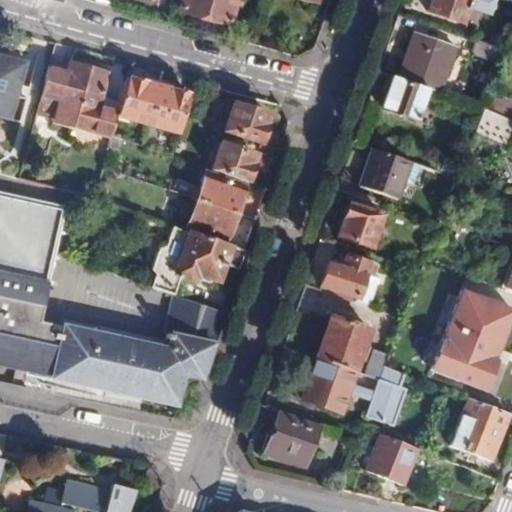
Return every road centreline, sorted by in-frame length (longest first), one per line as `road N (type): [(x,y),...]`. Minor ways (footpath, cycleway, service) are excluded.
road 1 (residential): [(335,88),(203,467)]
road 2 (residential): [(335,88),(0,5)]
road 3 (residential): [(203,467),(177,453),(0,413)]
road 4 (residential): [(203,467),(227,484),(351,511)]
